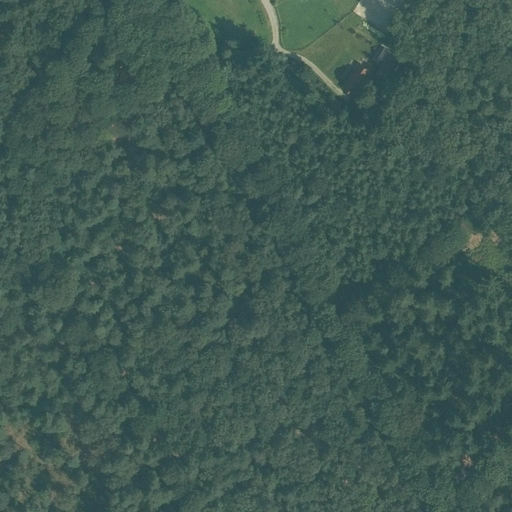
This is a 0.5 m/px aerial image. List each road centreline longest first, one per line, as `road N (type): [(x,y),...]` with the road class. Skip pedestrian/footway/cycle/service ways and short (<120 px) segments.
road 1 (track): [(161,0),(350,324)]
road 2 (track): [(350,324),(458,511)]
road 3 (track): [(350,324),(511,193)]
